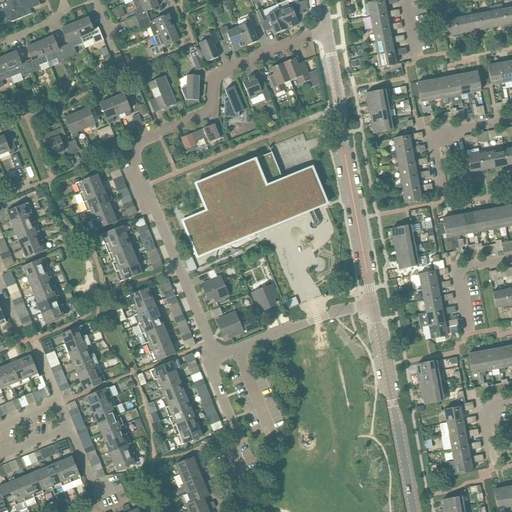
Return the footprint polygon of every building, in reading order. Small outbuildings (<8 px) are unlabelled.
[(12,0),(1,4),(3,8),(0,9),(2,15),(38,0),(12,0)] [(2,15),(0,15),(0,21),(10,18),(11,22),(32,14),(30,9),(40,5),(38,0),(2,15)] [(138,22),(149,17),(146,12),(158,7),(155,0),(138,0),(133,2),(136,9),(133,11),(138,22)] [(385,5),(398,3),(396,0),(383,0),(384,1),(368,4),(370,17),(386,14),(386,12),(385,5)] [(279,11),(287,29),(299,24),(291,6),(289,7),(287,1),(277,6),(279,11)] [(111,12),(115,20),(125,16),(121,7),(111,12)] [(511,25),(511,24),(511,8),(503,10),(506,28),(511,27),(511,25)] [(256,12),(260,23),(266,20),(262,9),(256,12)] [(400,16),(399,10),(386,12),(386,14),(370,17),(373,29),(389,26),(388,25),(387,18),(400,16)] [(501,29),(506,28),(503,10),(491,12),(494,28),(501,27),(501,29)] [(275,34),(287,29),(279,11),(267,16),(275,34)] [(486,29),(494,28),(491,12),(478,14),(482,33),(487,32),(486,29)] [(477,34),(482,33),(478,14),(466,17),(469,33),(477,31),(477,34)] [(154,36),(173,28),(168,15),(151,22),(149,17),(138,22),(141,31),(150,27),(154,36)] [(258,26),(254,17),(253,15),(246,18),(248,23),(238,27),(246,46),(258,41),(253,28),(258,26)] [(462,34),(469,33),(466,17),(454,19),(458,37),(463,36),(462,34)] [(104,41),(98,28),(93,30),(88,18),(75,24),(84,44),(92,40),(94,45),(104,41)] [(453,38),(458,37),(454,19),(442,21),(445,37),(452,36),(453,38)] [(402,29),(401,23),(388,25),(389,26),(373,29),(375,42),(391,39),(391,38),(390,31),(402,29)] [(74,47),(84,44),(75,24),(62,29),(68,44),(63,46),(68,58),(77,54),(74,47)] [(246,46),(238,27),(238,28),(229,31),(227,27),(220,29),(224,41),(229,39),(234,51),(246,46)] [(152,59),(164,54),(162,49),(179,41),(173,28),(154,36),(158,45),(148,49),(152,59)] [(209,39),(199,43),(207,62),(219,57),(214,45),(219,43),(214,31),(206,34),(209,39)] [(405,41),(404,36),(404,35),(391,38),(391,39),(375,42),(377,55),(393,52),(393,51),(392,44),(405,41)] [(68,58),(63,46),(58,49),(53,37),(40,42),(49,62),(58,58),(59,62),(68,58)] [(39,66),(49,62),(40,42),(26,48),(31,59),(26,61),(31,73),(41,69),(39,66)] [(407,54),(406,48),(393,51),(393,52),(377,55),(380,68),(396,65),(394,57),(407,54)] [(31,73),(26,61),(21,64),(16,52),(4,57),(12,77),(21,74),(22,77),(31,73)] [(125,65),(120,54),(114,57),(121,72),(127,69),(125,65)] [(199,56),(192,59),(197,71),(204,68),(199,56)] [(2,81),(12,77),(4,57),(0,58),(0,88),(4,86),(2,81)] [(299,85),(301,84),(310,80),(304,64),(298,67),(295,59),(283,63),(290,81),(297,78),(299,85)] [(505,83),(511,82),(508,62),(498,64),(502,87),(506,87),(505,83)] [(284,84),(290,81),(283,63),(271,68),(275,77),(269,79),(275,95),(286,90),(284,84)] [(499,88),(502,87),(498,64),(488,66),(492,85),(499,84),(499,88)] [(473,93),(480,92),(477,72),(467,74),(471,97),(474,97),(473,93)] [(468,98),(471,97),(467,74),(457,76),(461,95),(467,94),(468,98)] [(199,76),(189,76),(186,75),(186,87),(181,89),(184,96),(188,105),(198,101),(199,103),(199,102),(198,101),(199,76)] [(263,94),(260,87),(256,78),(255,78),(254,75),(248,78),(249,80),(243,83),(250,100),(263,94)] [(454,97),(461,95),(457,76),(447,77),(451,101),(454,101),(454,97)] [(165,77),(149,83),(152,90),(157,87),(161,97),(156,99),(160,110),(176,104),(165,77)] [(448,102),(451,101),(447,77),(437,79),(441,99),(448,98),(448,102)] [(434,100),(441,99),(437,79),(427,81),(432,105),(435,104),(434,100)] [(429,105),(432,105),(427,81),(417,83),(421,103),(428,101),(429,105)] [(224,101),(224,117),(239,118),(239,112),(244,111),(234,87),(225,90),(229,100),(225,102),(225,101),(224,101)] [(368,104),(391,100),(391,97),(387,97),(385,90),(366,94),(368,104)] [(266,103),(272,101),(268,92),(263,94),(266,103)] [(112,99),(118,115),(120,119),(131,115),(126,101),(127,101),(127,99),(125,100),(123,95),(112,99)] [(36,96),(22,101),(25,108),(39,102),(36,96)] [(19,98),(14,100),(16,107),(22,105),(19,98)] [(112,117),(118,115),(112,99),(100,104),(108,124),(114,122),(112,117)] [(388,103),(392,103),(391,100),(368,104),(369,114),(389,110),(388,103)] [(96,129),(92,118),(88,109),(77,114),(83,129),(89,127),(91,131),(96,129)] [(395,119),(394,116),(390,117),(389,110),(369,114),(371,124),(395,119)] [(77,132),(83,129),(77,114),(65,118),(73,138),(79,136),(77,132)] [(149,120),(142,123),(138,114),(132,117),(136,128),(150,122),(149,120)] [(395,119),(371,124),(373,134),(393,130),(392,123),(395,122),(395,119)] [(214,124),(181,138),(186,149),(196,145),(195,141),(206,137),(209,143),(220,138),(214,124)] [(103,129),(108,140),(114,137),(110,126),(103,129)] [(73,154),(68,143),(62,128),(42,137),(44,143),(46,143),(52,157),(64,152),(66,157),(73,154)] [(101,142),(108,140),(103,129),(97,131),(101,142)] [(410,141),(423,139),(422,133),(409,135),(409,136),(393,139),(396,152),(412,149),(411,148),(410,141)] [(9,136),(4,138),(3,136),(0,137),(0,154),(9,151),(10,155),(15,153),(14,149),(16,149),(12,139),(10,140),(9,136)] [(68,143),(73,154),(79,151),(75,140),(68,143)] [(425,151),(424,146),(424,145),(411,148),(412,149),(396,152),(398,165),(414,162),(414,160),(413,154),(425,151)] [(503,169),(507,168),(504,150),(492,152),(495,168),(502,167),(503,169)] [(207,211),(183,220),(198,257),(255,234),(252,227),(290,211),(293,218),(327,204),(312,167),(282,179),(280,173),(280,172),(272,152),(271,153),(196,184),(198,189),(207,211)] [(488,170),(495,168),(492,152),(480,155),(483,173),(488,172),(488,170)] [(17,155),(11,157),(16,170),(22,167),(17,155)] [(478,174),(483,173),(480,155),(467,157),(470,173),(478,171),(478,174)] [(428,164),(427,158),(414,160),(414,162),(398,165),(400,178),(417,175),(416,173),(415,167),(428,164)] [(430,177),(429,171),(416,173),(417,175),(400,178),(403,191),(419,188),(419,186),(417,179),(430,177)] [(80,193),(102,184),(98,175),(76,184),(80,193)] [(83,203),(105,194),(102,184),(80,193),(83,203)] [(433,190),(432,184),(419,186),(419,188),(403,191),(405,204),(422,201),(420,192),(433,190)] [(87,212),(109,203),(105,194),(83,203),(87,212)] [(10,222),(32,213),(28,203),(6,212),(10,222)] [(91,221),(113,212),(109,203),(87,212),(91,221)] [(511,206),(502,207),(506,227),(511,226),(511,206)] [(499,228),(506,227),(502,207),(492,209),(497,233),(500,232),(499,228)] [(493,234),(497,233),(492,209),(482,211),(486,231),(493,230),(493,234)] [(479,232),(486,231),(482,211),(472,213),(477,237),(480,236),(479,232)] [(95,231),(117,222),(113,212),(91,221),(95,231)] [(14,231),(36,222),(32,213),(10,222),(14,231)] [(474,237),(477,237),(472,213),(463,215),(466,235),(473,233),(474,237)] [(460,236),(466,235),(463,215),(453,217),(457,240),(460,240),(460,236)] [(454,241),(457,240),(453,217),(443,219),(446,238),(453,237),(454,241)] [(17,240),(39,231),(36,222),(14,231),(17,240)] [(105,245),(127,236),(123,226),(101,235),(105,245)] [(412,233),(411,226),(391,229),(393,240),(417,235),(416,232),(412,233)] [(21,249),(43,240),(39,231),(17,240),(21,249)] [(413,239),(417,238),(417,235),(393,240),(395,249),(415,246),(413,239)] [(109,254),(131,245),(127,236),(105,245),(109,254)] [(43,240),(21,249),(25,259),(47,250),(43,240)] [(113,263),(135,254),(131,245),(109,254),(113,263)] [(420,255),(420,252),(416,252),(415,246),(395,249),(397,259),(420,255)] [(116,272),(138,263),(135,254),(113,263),(116,272)] [(420,255),(397,259),(399,269),(418,266),(419,267),(427,266),(425,257),(421,258),(420,255)] [(192,257),(185,261),(188,268),(189,272),(190,272),(197,269),(192,257)] [(26,277),(48,268),(44,258),(22,267),(26,277)] [(120,282),(142,273),(138,263),(116,272),(120,282)] [(30,286),(52,277),(48,268),(26,277),(30,286)] [(436,277),(449,274),(447,268),(434,271),(435,272),(419,275),(421,288),(437,285),(437,283),(436,277)] [(34,295),(56,286),(52,277),(30,286),(34,295)] [(225,297),(226,297),(228,296),(222,283),(220,284),(218,278),(203,285),(209,299),(214,297),(216,301),(219,300),(225,297)] [(451,287),(450,281),(437,283),(437,285),(421,288),(423,301),(440,298),(439,296),(438,289),(451,287)] [(37,305),(59,296),(56,286),(34,295),(37,305)] [(276,297),(272,288),(271,287),(263,290),(263,289),(258,291),(259,294),(254,296),(260,311),(274,305),(272,299),(276,297)] [(130,307),(152,298),(148,288),(126,297),(130,307)] [(504,309),(509,309),(505,290),(493,293),(496,308),(503,307),(504,309)] [(453,300),(452,294),(439,296),(440,298),(423,301),(426,313),(442,310),(442,309),(441,302),(453,300)] [(41,314),(63,305),(59,296),(37,305),(41,314)] [(295,297),(283,302),(287,310),(299,305),(296,297),(295,297)] [(134,316),(156,307),(152,298),(130,307),(134,316)] [(63,305),(41,314),(45,324),(67,315),(63,305)] [(138,325),(160,316),(156,307),(134,316),(138,325)] [(456,313),(455,307),(442,309),(442,310),(426,313),(428,326),(444,323),(444,322),(443,315),(456,313)] [(242,332),(238,324),(240,324),(238,319),(235,320),(233,314),(218,321),(223,335),(229,332),(231,337),(242,332)] [(142,334),(164,325),(160,316),(138,325),(142,334)] [(247,333),(259,328),(256,319),(244,324),(247,333)] [(458,325),(457,320),(457,319),(444,322),(444,323),(428,326),(431,339),(447,336),(445,328),(458,325)] [(146,344),(168,335),(164,325),(142,334),(146,344)] [(64,344),(87,335),(83,326),(60,335),(64,344)] [(68,354),(90,345),(87,335),(64,344),(68,354)] [(149,353),(171,344),(168,335),(146,344),(149,353)] [(171,344),(149,353),(153,363),(175,354),(171,344)] [(72,363),(94,354),(90,345),(68,354),(72,363)] [(505,368),(511,367),(508,347),(498,349),(502,372),(505,372),(505,368)] [(499,373),(502,372),(498,349),(488,350),(492,370),(499,369),(499,373)] [(485,371),(492,370),(488,350),(478,352),(483,376),(486,375),(485,371)] [(480,376),(483,376),(478,352),(468,354),(472,374),(479,373),(480,376)] [(76,372),(98,363),(94,354),(72,363),(76,372)] [(30,381),(39,377),(30,355),(21,359),(30,381)] [(20,385),(30,381),(21,359),(11,363),(20,385)] [(150,370),(154,380),(176,371),(187,367),(186,364),(181,366),(178,359),(150,370)] [(418,375),(442,371),(442,368),(438,368),(436,361),(417,365),(418,375)] [(11,389),(20,385),(11,363),(2,367),(11,389)] [(80,381),(102,372),(98,363),(76,372),(80,381)] [(0,388),(2,393),(11,389),(2,367),(0,367),(0,388)] [(158,390),(180,381),(176,371),(154,380),(158,390)] [(420,385),(440,381),(439,375),(443,374),(442,371),(418,375),(420,385)] [(84,391),(106,382),(102,372),(80,381),(84,391)] [(162,399),(184,390),(180,381),(158,390),(162,399)] [(422,395),(446,390),(445,387),(441,388),(440,381),(420,385),(422,395)] [(35,403),(50,397),(46,387),(37,391),(39,396),(33,398),(35,403)] [(90,406),(112,397),(108,388),(86,397),(90,406)] [(165,408),(187,399),(184,390),(162,399),(165,408)] [(422,395),(424,405),(444,401),(442,394),(446,393),(446,390),(422,395)] [(94,416),(116,407),(112,397),(90,406),(94,416)] [(169,417),(191,408),(187,399),(165,408),(169,417)] [(461,412),(474,410),(472,402),(460,405),(460,407),(444,410),(446,423),(462,420),(462,419),(461,412)] [(97,425),(119,416),(116,407),(94,416),(97,425)] [(173,427),(195,418),(191,408),(169,417),(173,427)] [(101,434),(123,425),(119,416),(97,425),(101,434)] [(463,425),(476,422),(475,416),(462,419),(462,420),(446,423),(449,436),(465,433),(465,432),(463,425)] [(177,436),(199,427),(195,418),(173,427),(177,436)] [(105,443),(127,434),(123,425),(101,434),(105,443)] [(177,436),(181,446),(203,437),(199,427),(177,436)] [(479,435),(478,430),(478,429),(465,432),(465,433),(449,436),(451,449),(467,446),(467,444),(466,438),(479,435)] [(109,453),(131,444),(127,434),(105,443),(109,453)] [(481,448),(480,442),(467,444),(467,446),(451,449),(454,462),(470,459),(470,457),(468,450),(481,448)] [(113,462),(135,453),(131,444),(109,453),(113,462)] [(113,462),(117,472),(139,463),(135,453),(113,462)] [(448,463),(451,476),(472,472),(471,463),(484,461),(482,455),(470,457),(470,459),(454,462),(448,463)] [(71,483),(81,479),(72,457),(62,461),(71,483)] [(197,467),(196,464),(193,458),(175,465),(179,475),(197,467)] [(62,486),(71,483),(62,461),(53,464),(62,486)] [(202,469),(201,466),(200,463),(196,464),(197,467),(179,475),(183,484),(201,477),(198,470),(202,469)] [(53,490),(62,486),(53,464),(44,468),(53,490)] [(43,494),(53,490),(44,468),(34,472),(43,494)] [(34,498),(43,494),(34,472),(25,476),(34,498)] [(25,502),(34,498),(25,476),(16,480),(25,502)] [(205,486),(204,483),(201,477),(183,484),(187,494),(205,486)] [(16,505),(25,502),(16,480),(7,483),(16,505)] [(210,488),(209,485),(207,482),(204,483),(205,486),(187,494),(190,503),(204,498),(209,496),(206,489),(210,488)] [(0,493),(6,509),(7,509),(16,505),(7,483),(0,486),(0,493)] [(505,511),(508,511),(504,488),(494,490),(497,509),(504,508),(505,511)] [(444,511),(467,506),(467,503),(463,504),(462,497),(442,500),(444,511)] [(196,511),(207,507),(206,504),(204,498),(190,503),(185,505),(187,511),(196,511)] [(25,502),(16,505),(18,511),(28,508),(27,507),(25,502)] [(212,509),(211,506),(210,503),(206,504),(207,507),(196,511),(209,511),(209,510),(212,509)]
